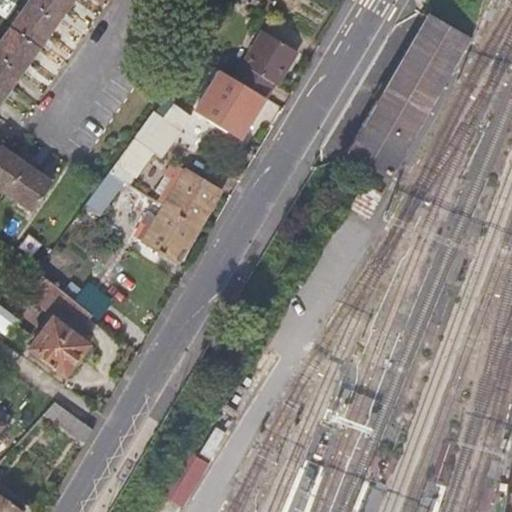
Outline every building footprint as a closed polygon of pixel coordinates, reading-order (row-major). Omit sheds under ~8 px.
[(39,45),(57,18),(30,0),(29,0),(12,26),(39,45)] [(30,0),(57,18),(69,0),(30,0)] [(428,14),(347,151),(390,176),(471,40),(428,14)] [(0,53),(23,69),(39,45),(12,26),(0,43),(0,53)] [(263,35),(234,81),(265,100),(284,69),(287,71),(296,54),(263,35)] [(0,91),(5,95),(23,69),(0,53),(0,91)] [(234,81),(219,72),(194,113),(239,141),(265,100),(234,81)] [(159,125),(150,119),(111,172),(123,180),(126,181),(145,156),(156,164),(187,124),(170,112),(159,125)] [(0,153),(0,188),(10,196),(31,168),(3,149),(0,153)] [(171,185),(159,202),(166,206),(200,228),(220,194),(172,165),(163,179),(171,185)] [(10,196),(34,212),(54,184),(31,168),(10,196)] [(102,210),(123,180),(111,172),(89,202),(102,210)] [(179,263),(200,228),(166,206),(154,225),(148,222),(138,238),(179,263)] [(75,278),(62,294),(90,316),(97,322),(109,306),(75,278)] [(66,383),(91,351),(87,347),(94,339),(59,312),(52,320),(57,324),(31,356),(66,383)] [(0,335),(7,340),(13,333),(17,326),(0,313),(0,335)] [(57,324),(52,320),(33,343),(38,347),(57,324)] [(24,342),(13,333),(7,340),(19,349),(24,342)] [(260,366),(271,374),(286,351),(275,344),(260,366)] [(44,413),(85,443),(94,429),(55,401),(44,413)] [(0,437),(8,428),(0,420),(0,437)] [(166,486),(175,491),(188,499),(215,457),(194,444),(166,486)] [(162,511),(179,511),(188,499),(175,491),(161,511),(162,511)] [(0,511),(20,511),(0,496),(0,511)]
